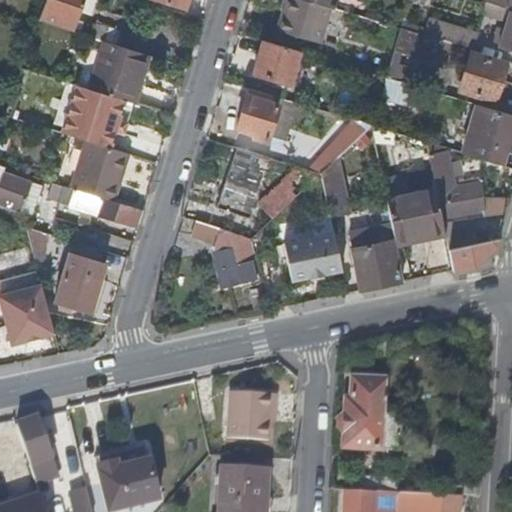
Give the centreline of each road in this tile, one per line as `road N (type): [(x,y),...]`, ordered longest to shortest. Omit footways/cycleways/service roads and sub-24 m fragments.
road 1 (residential): [(134,366),(131,307),(225,0)]
road 2 (residential): [(511,291),(500,511)]
road 3 (tertiary): [(314,329),(511,291)]
road 4 (tertiary): [(134,366),(314,329)]
road 5 (residential): [(309,511),(314,329)]
road 6 (tertiary): [(0,395),(134,366)]
